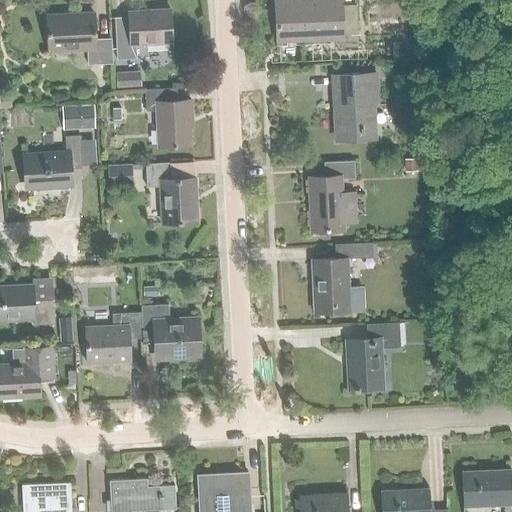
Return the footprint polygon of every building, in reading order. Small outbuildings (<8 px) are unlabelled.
[(357,46),(354,0),(352,0),(353,6),(340,7),(340,0),(311,0),(302,0),(302,5),(277,6),(276,0),(274,0),(276,49),(278,49),(278,41),(327,39),(327,35),(337,34),(338,47),(357,46)] [(171,43),(169,9),(127,11),(129,32),(115,33),(117,60),(136,58),(135,45),(171,43)] [(74,17),(46,19),(48,51),(86,49),(87,65),(112,63),(110,38),(95,39),(93,13),(74,14),(74,17)] [(117,88),(138,87),(137,72),(116,74),(117,88)] [(372,138),(370,105),(377,105),(375,72),(333,75),(336,140),(372,138)] [(190,145),(187,119),(191,119),(190,100),(176,101),(175,89),(145,91),(146,111),(157,110),(160,147),(190,145)] [(0,92),(0,108),(10,107),(9,92),(0,92)] [(69,107),(70,129),(94,128),(93,105),(69,107)] [(121,120),(121,107),(111,107),(112,121),(121,120)] [(80,160),(81,168),(79,136),(64,136),(65,152),(21,155),(24,188),(72,185),(71,161),(80,160)] [(421,158),(403,159),(404,172),(422,171),(421,158)] [(311,231),(342,229),(342,222),(356,222),(354,193),(341,194),(340,179),(354,178),(354,161),(325,162),(325,176),(308,177),(311,231)] [(196,222),(194,178),(171,179),(170,162),(145,164),(146,187),(160,186),(162,223),(196,222)] [(131,165),(107,166),(108,186),(132,185),(131,165)] [(347,310),(344,259),(371,258),(370,241),(333,243),(334,259),(312,259),(314,313),(347,310)] [(72,269),(73,286),(116,284),(115,267),(72,269)] [(54,323),(52,301),(32,302),(31,284),(0,286),(0,320),(33,318),(34,324),(54,323)] [(158,296),(158,286),(142,286),(142,296),(158,296)] [(197,358),(195,317),(168,319),(167,304),(143,306),(144,337),(157,336),(158,360),(197,358)] [(131,361),(130,338),(140,338),(139,312),(112,314),(112,326),(85,328),(86,363),(131,361)] [(58,318),(60,342),(72,341),(70,317),(58,318)] [(380,388),(379,350),(398,349),(397,323),(365,325),(366,339),(345,340),(347,389),(380,388)] [(0,398),(39,396),(38,377),(52,376),(50,346),(23,348),(24,363),(0,364),(0,398)] [(74,369),(67,370),(67,383),(75,383),(74,369)] [(511,511),(511,490),(510,468),(461,470),(462,507),(502,504),(502,511),(511,511)] [(249,511),(247,473),(197,475),(198,511),(249,511)] [(158,511),(159,509),(176,508),(175,484),(147,486),(147,478),(108,480),(109,511),(133,511),(146,510),(146,511),(158,511)] [(70,511),(69,482),(22,484),(22,511),(70,511)] [(446,511),(446,508),(430,509),(428,487),(379,490),(381,511),(446,511)] [(348,511),(347,492),(298,494),(299,511),(348,511)]
